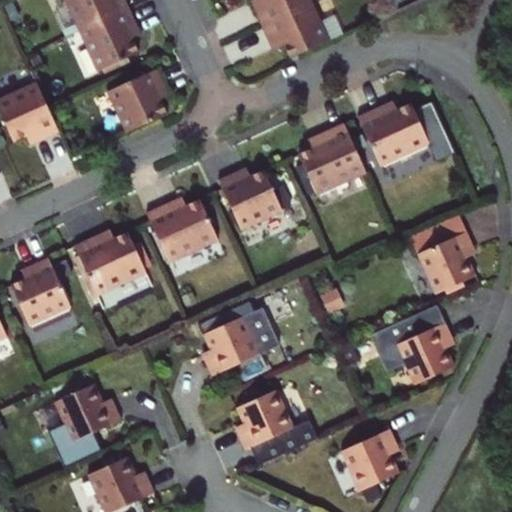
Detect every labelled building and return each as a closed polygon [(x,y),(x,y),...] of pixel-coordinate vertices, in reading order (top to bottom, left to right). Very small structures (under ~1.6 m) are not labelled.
[(63,0),(78,31),(127,8),(123,0),(63,0)] [(253,0),(252,0),(257,11),(268,6),(265,0),(253,0)] [(257,11),(264,25),(314,2),(313,0),(265,0),(268,6),(257,11)] [(314,2),(264,25),(270,38),(280,34),(285,44),(291,58),(331,39),(314,2)] [(78,31),(97,73),(137,54),(130,39),(125,27),(134,23),(127,8),(78,31)] [(139,35),(134,23),(125,27),(130,39),(139,35)] [(280,34),(270,38),(275,49),(285,44),(280,34)] [(165,115),(159,102),(153,90),(162,86),(155,70),(106,93),(125,134),(165,115)] [(0,109),(15,143),(29,137),(41,131),(44,139),(59,132),(36,83),(0,99),(0,109)] [(162,86),(153,90),(159,102),(168,98),(162,86)] [(396,109),(392,100),(382,105),(386,114),(396,109)] [(410,103),(396,109),(386,114),(382,105),(358,116),(381,166),(429,144),(410,103)] [(317,196),(367,173),(344,123),(320,133),(324,142),(313,147),(297,155),(317,196)] [(29,137),(33,144),(44,139),(41,131),(29,137)] [(313,147),(324,142),(320,133),(309,139),(313,147)] [(248,166),(237,171),(241,180),(252,175),(248,166)] [(284,210),(266,169),(252,175),(241,180),(237,171),(220,180),(243,229),(284,210)] [(174,210),(184,206),(181,198),(170,203),(174,210)] [(174,210),(170,203),(147,213),(169,263),(218,241),(199,199),(184,206),(174,210)] [(101,235),(105,242),(114,238),(110,230),(101,235)] [(76,246),(98,295),(148,272),(129,231),(114,238),(105,242),(101,235),(76,246)] [(467,232),(417,254),(436,294),(476,276),(468,257),(464,250),(473,246),(467,232)] [(473,246),(464,250),(468,257),(476,253),(473,246)] [(53,256),(37,264),(41,272),(29,277),(14,283),(33,324),(76,305),(53,256)] [(37,264),(26,269),(29,277),(41,272),(37,264)] [(244,316),(203,335),(210,351),(214,358),(206,362),(212,376),(261,354),(244,316)] [(445,323),(396,345),(414,385),(455,367),(447,348),(443,341),(452,337),(445,323)] [(452,337),(443,341),(447,348),(455,344),(452,337)] [(210,351),(202,355),(206,362),(214,358),(210,351)] [(95,384),(55,402),(73,443),(122,420),(115,406),(107,410),(104,403),(95,384)] [(277,389),(236,408),(244,424),(247,432),(239,435),(245,450),(294,427),(277,389)] [(112,399),(104,403),(107,410),(115,406),(112,399)] [(244,424),(235,428),(239,435),(247,432),(244,424)] [(389,429),(341,453),(360,492),(400,473),(391,455),(388,448),(388,447),(396,444),(389,429)] [(396,444),(388,447),(391,455),(399,451),(396,444)] [(128,456),(87,475),(104,511),(111,511),(154,493),(148,479),(140,482),(136,475),(128,456)] [(145,471),(136,475),(140,482),(148,479),(145,471)]
